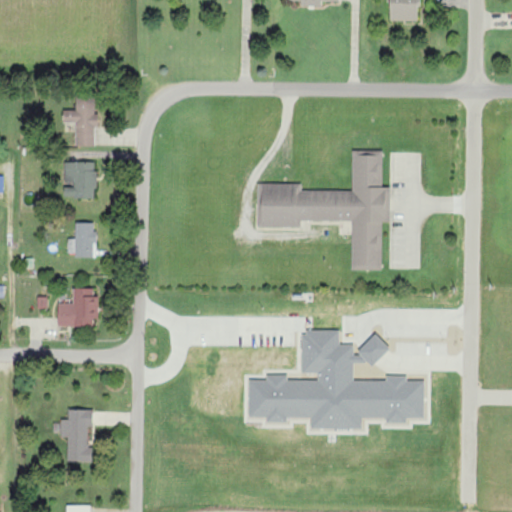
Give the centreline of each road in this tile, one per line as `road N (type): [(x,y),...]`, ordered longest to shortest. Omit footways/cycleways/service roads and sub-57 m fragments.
road 1 (residential): [(478,90),(469,511)]
road 2 (residential): [(136,511),(147,122)]
road 3 (residential): [(147,122),(158,91),(511,90)]
road 4 (residential): [(12,355),(11,181)]
road 5 (residential): [(138,355),(0,354)]
